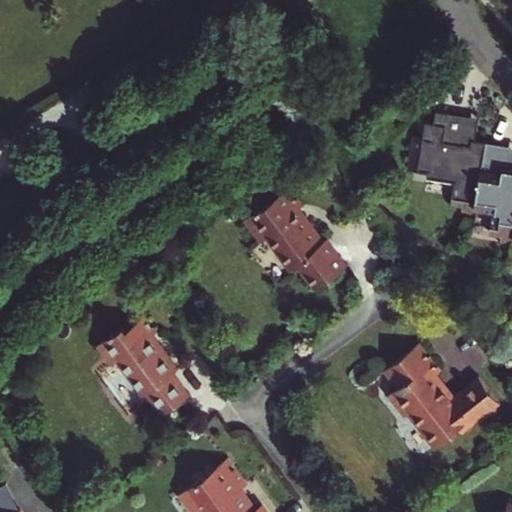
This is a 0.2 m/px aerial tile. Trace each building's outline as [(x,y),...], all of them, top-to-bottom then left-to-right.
[(471,135),(475,112),(447,107),(445,119),(436,117),(434,133),(424,131),(419,164),(437,168),(437,173),(463,178),(459,197),(472,199),(471,209),(482,212),(483,205),(494,139),(484,137),(471,135)] [(487,115),(475,112),(471,135),(484,137),(487,115)] [(511,142),(494,139),(483,205),(504,209),(500,228),(511,230),(511,142)] [(317,284),(346,261),(327,236),(322,240),(297,206),(302,203),(288,184),(262,205),(260,205),(259,205),(259,206),(259,208),(246,217),(263,239),(267,236),(291,267),(297,263),(299,261),(317,284)] [(314,286),(317,284),(299,261),(297,263),(314,286)] [(155,413),(182,393),(165,370),(169,367),(156,349),(154,351),(143,336),(148,332),(136,315),(118,329),(116,325),(108,331),(106,329),(102,332),(104,334),(90,343),(104,363),(110,358),(135,393),(139,390),(155,413)] [(471,418),(487,407),(492,403),(473,377),(448,396),(431,373),(436,369),(415,341),(379,369),(393,386),(382,394),(397,414),(401,411),(426,444),(449,426),(454,432),(471,418)] [(487,407),(471,418),(474,422),(490,410),(487,407)] [(256,507),(239,486),(241,484),(242,481),(242,478),(240,475),(226,457),(179,493),(194,511),(269,511),(262,502),(256,507)] [(503,511),(511,511),(511,504),(507,503),(503,511)]
